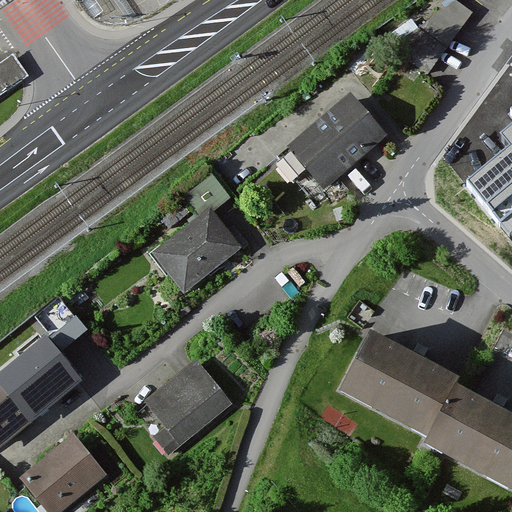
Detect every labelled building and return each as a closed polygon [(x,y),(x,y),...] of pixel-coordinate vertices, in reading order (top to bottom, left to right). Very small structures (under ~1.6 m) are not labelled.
[(422,0),(393,43),(431,70),(474,8),(462,0),(422,0)] [(0,97),(28,79),(10,52),(0,58),(0,97)] [(293,149),(326,191),(383,147),(350,105),(293,149)] [(511,119),(500,131),(511,144),(511,119)] [(151,255),(183,297),(240,253),(208,211),(151,255)] [(406,267),(398,281),(417,292),(425,278),(406,267)] [(0,452),(33,427),(31,424),(77,388),(43,345),(0,379),(0,452)] [(511,501),(511,428),(453,399),(457,391),(369,347),(339,405),(425,448),(422,456),(511,501)] [(165,456),(229,404),(196,364),(144,406),(166,432),(153,442),(165,456)] [(43,511),(65,511),(105,480),(73,441),(20,483),(43,511)]
